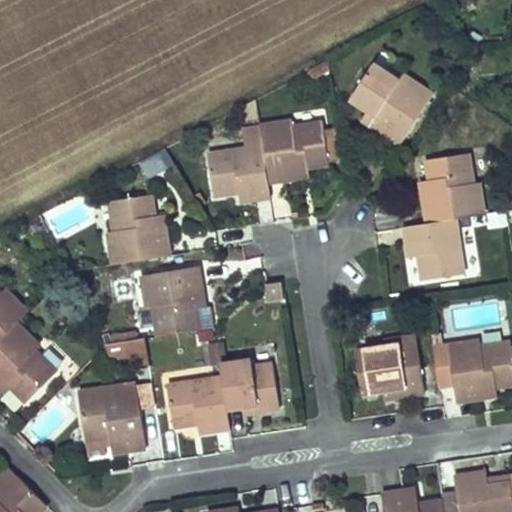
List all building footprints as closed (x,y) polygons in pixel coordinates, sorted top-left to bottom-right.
[(329,60),(309,71),(314,78),(331,71),(329,60)] [(402,145),(434,95),(404,75),(400,81),(374,64),(351,100),(369,111),(377,116),(371,125),(383,133),(402,145)] [(371,125),(377,116),(369,111),(363,120),(371,125)] [(261,126),(269,183),(301,178),(300,169),(309,168),(330,165),(324,122),(293,127),(293,121),(261,126)] [(271,197),(269,183),(261,126),(243,129),(246,148),(208,154),(214,196),(233,193),(233,188),(239,187),(241,202),(271,197)] [(146,179),(168,169),(159,151),(137,161),(146,179)] [(457,219),(485,215),(480,182),(474,183),(469,153),(427,160),(431,181),(432,190),(423,192),(428,224),(457,219)] [(309,168),(300,169),(301,178),(310,176),(309,168)] [(423,192),(432,190),(431,181),(422,183),(423,192)] [(155,216),(152,195),(110,201),(114,231),(108,232),(113,264),(170,256),(165,224),(156,225),(155,216)] [(155,216),(156,225),(165,224),(164,215),(155,216)] [(428,224),(405,227),(410,258),(424,255),(425,262),(421,262),(424,281),(465,274),(457,219),(428,224)] [(159,337),(200,330),(197,309),(195,300),(204,298),(198,266),(142,276),(148,308),(154,307),(159,337)] [(266,301),(283,298),(281,280),(264,282),(266,301)] [(0,341),(18,323),(29,312),(6,289),(1,293),(0,292),(0,341)] [(206,307),(204,298),(195,300),(197,309),(206,307)] [(41,346),(18,323),(0,341),(0,386),(6,381),(12,387),(28,403),(58,373),(36,351),(41,346)] [(111,335),(112,343),(127,341),(138,340),(137,332),(111,335)] [(425,393),(418,336),(385,341),(386,347),(356,351),(362,393),(383,390),(392,389),(393,398),(400,397),(425,393)] [(149,364),(146,339),(138,340),(127,341),(130,366),(149,364)] [(511,385),(511,343),(511,342),(482,346),(481,340),(434,347),(439,386),(454,384),(457,402),(489,397),(488,389),(496,387),(511,385)] [(218,343),(221,365),(227,364),(223,342),(218,343)] [(213,366),(221,365),(218,343),(210,344),(213,366)] [(221,365),(223,378),(228,409),(244,407),(258,404),(260,411),(281,408),(274,364),(254,367),(253,360),(227,364),(221,365)] [(228,409),(223,378),(168,386),(174,428),(193,425),(192,421),(198,420),(200,434),(212,432),(231,429),(228,409)] [(12,387),(6,381),(0,386),(0,387),(6,394),(12,387)] [(147,448),(137,384),(103,389),(104,398),(80,402),(90,460),(107,457),(106,449),(113,448),(113,454),(147,448)] [(496,387),(488,389),(489,397),(497,396),(496,387)] [(80,402),(104,398),(103,389),(79,393),(80,402)] [(393,398),(392,389),(383,390),(384,399),(393,398)] [(23,432),(42,449),(74,413),(55,396),(23,432)] [(245,414),(260,411),(258,404),(244,407),(245,414)] [(0,493),(17,476),(10,469),(0,478),(0,493)] [(477,473),(454,477),(459,511),(511,511),(511,475),(509,476),(510,482),(489,485),(488,480),(487,472),(477,473)] [(0,511),(41,511),(47,506),(17,476),(0,493),(0,511)] [(489,485),(510,482),(509,476),(488,480),(489,485)] [(396,492),(382,494),(384,511),(444,511),(443,500),(419,504),(416,488),(396,492)]
